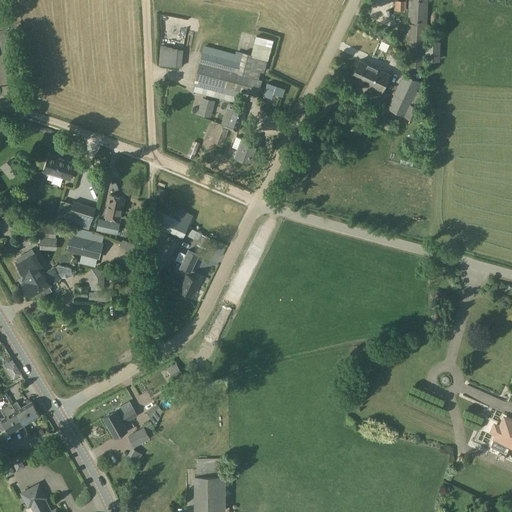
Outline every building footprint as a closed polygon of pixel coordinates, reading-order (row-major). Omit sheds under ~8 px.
[(396,0),(396,10),(407,10),(407,0),(396,0)] [(408,0),(405,65),(425,66),(426,56),(440,57),(440,41),(427,41),(428,0),(408,0)] [(378,27),(375,33),(380,35),(383,29),(378,27)] [(387,31),(382,41),(391,45),(395,36),(387,31)] [(200,63),(192,90),(236,102),(239,91),(258,96),(262,79),(263,80),(274,40),(257,36),(252,54),(244,52),(244,53),(236,51),(235,54),(206,47),(204,54),(201,64),(200,63)] [(166,45),(161,45),(159,65),(181,67),(182,50),(166,45)] [(360,60),(352,77),(381,91),(390,74),(360,60)] [(403,74),(387,107),(417,122),(422,109),(420,108),(426,96),(416,92),(421,82),(403,74)] [(268,82),(263,98),(272,101),(275,94),(283,97),(286,89),(268,82)] [(229,104),(222,123),(225,123),(224,126),(238,131),(243,117),(243,116),(245,110),(229,104)] [(386,116),(380,126),(390,131),(395,121),(386,116)] [(223,128),(217,145),(222,147),(229,130),(223,128)] [(414,132),(406,136),(411,145),(419,141),(414,132)] [(236,136),(232,147),(237,149),(234,156),(251,162),(258,144),(241,138),(236,136)] [(16,155),(1,167),(11,180),(26,168),(16,155)] [(50,156),(45,171),(69,178),(74,163),(50,156)] [(34,187),(19,191),(23,203),(38,199),(34,187)] [(167,190),(159,187),(155,194),(163,198),(167,190)] [(110,195),(106,216),(116,218),(119,218),(123,198),(110,195)] [(75,201),(71,214),(93,221),(97,208),(75,201)] [(164,212),(158,226),(183,237),(189,224),(164,212)] [(101,218),(98,229),(117,233),(119,222),(116,221),(116,218),(106,216),(105,219),(101,218)] [(16,223),(15,234),(56,237),(57,226),(16,223)] [(136,224),(135,234),(142,235),(144,225),(136,224)] [(192,228),(188,236),(199,241),(200,241),(203,235),(203,234),(192,228)] [(82,254),(86,237),(70,234),(67,250),(82,254)] [(200,241),(199,241),(197,245),(206,249),(211,238),(203,235),(200,241)] [(102,241),(86,237),(82,254),(98,258),(102,241)] [(158,239),(149,239),(150,260),(159,260),(158,239)] [(50,284),(60,277),(55,268),(44,274),(30,250),(17,258),(19,262),(18,263),(18,264),(16,265),(21,274),(24,273),(25,275),(26,275),(29,281),(23,285),(24,286),(23,287),(22,288),(25,292),(26,292),(27,292),(30,296),(36,293),(37,295),(40,296),(46,293),(44,288),(50,284)] [(177,263),(175,269),(186,274),(179,289),(191,294),(199,279),(193,277),(195,272),(191,270),(199,255),(188,250),(181,265),(177,263)] [(76,289),(75,296),(87,297),(87,290),(76,289)] [(90,291),(89,299),(112,300),(113,292),(90,291)] [(21,374),(15,363),(7,367),(13,378),(21,374)] [(177,363),(169,369),(175,379),(183,374),(177,363)] [(31,401),(16,411),(24,424),(39,415),(31,401)] [(24,424),(16,411),(15,411),(11,403),(0,409),(4,417),(1,419),(0,419),(0,424),(3,429),(6,427),(10,433),(23,425),(24,424)] [(157,404),(146,412),(156,425),(163,411),(157,404)] [(123,423),(137,415),(133,407),(119,415),(116,410),(103,417),(115,437),(127,430),(123,423)] [(85,428),(95,424),(93,418),(83,422),(85,428)] [(494,426),(492,430),(493,433),(497,434),(495,438),(496,438),(497,435),(504,438),(503,440),(504,442),(511,445),(511,421),(509,420),(507,420),(505,421),(503,420),(500,427),(496,425),(494,426)] [(144,427),(129,436),(135,446),(149,437),(155,427),(151,421),(143,426),(144,427)] [(134,449),(127,460),(131,462),(129,466),(133,469),(137,461),(138,462),(143,454),(134,449)] [(19,457),(12,461),(17,470),(24,466),(19,457)] [(198,474),(195,473),(196,510),(227,509),(227,458),(198,458),(198,474)] [(9,462),(2,466),(7,476),(14,472),(9,462)] [(39,484),(21,493),(28,506),(31,505),(34,511),(57,511),(56,509),(50,511),(44,498),(46,497),(39,484)] [(472,505),(466,495),(459,499),(465,509),(472,505)]
